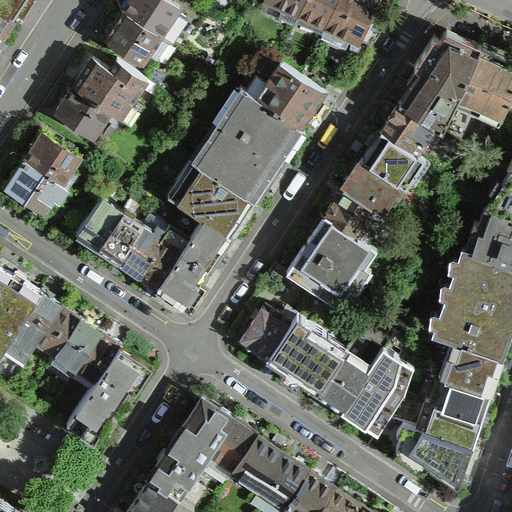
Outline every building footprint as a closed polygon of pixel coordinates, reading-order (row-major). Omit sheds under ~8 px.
[(0,0),(0,3),(12,12),(20,0),(0,0)] [(128,0),(123,7),(161,32),(179,5),(172,0),(128,0)] [(273,0),(284,5),(279,14),(295,21),(299,12),(304,0),(273,0)] [(304,0),(299,12),(325,24),(336,0),(304,0)] [(377,0),(336,0),(325,24),(359,39),(366,23),(377,0)] [(0,30),(12,12),(0,3),(0,30)] [(105,35),(143,60),(161,32),(123,7),(111,26),(105,35)] [(404,101),(433,120),(442,127),(456,98),(481,44),(447,28),(440,38),(435,35),(415,64),(420,68),(414,77),(410,83),(414,86),(404,101)] [(477,107),(500,118),(505,108),(511,93),(511,58),(499,52),(481,44),(456,98),(461,100),(462,99),(477,106),(477,107)] [(110,66),(92,54),(80,72),(74,82),(112,107),(122,114),(147,76),(116,56),(110,66)] [(245,86),(297,120),(302,124),(304,121),(305,121),(308,120),(310,120),(311,118),(312,117),(313,115),(313,112),(313,111),(312,109),(314,106),(326,88),(302,72),(280,57),(267,76),(256,69),(245,86)] [(302,72),(326,88),(335,74),(310,57),(302,72)] [(62,100),(56,109),(93,134),(112,107),(74,82),(62,100)] [(192,155),(197,158),(249,192),(267,165),(272,169),(274,166),(284,151),(279,148),(297,120),(245,86),(240,83),(192,155)] [(429,140),(423,136),(433,120),(404,101),(400,99),(389,115),(381,127),(417,151),(425,140),(428,142),(429,140)] [(417,151),(381,127),(372,141),(362,155),(406,184),(411,189),(431,160),(417,151)] [(81,153),(43,128),(31,147),(25,156),(62,181),(81,153)] [(387,212),(406,184),(362,155),(351,172),(343,183),(387,212)] [(25,156),(6,184),(17,191),(44,209),(53,194),(61,199),(69,187),(67,185),(68,185),(62,181),(25,156)] [(197,158),(173,194),(204,215),(226,229),(232,220),(236,223),(240,218),(254,196),(249,192),(197,158)] [(511,163),(511,164),(486,203),(511,211),(511,163)] [(330,204),(325,212),(368,240),(387,212),(343,183),(330,204)] [(98,245),(123,207),(103,194),(78,231),(83,234),(98,245)] [(136,208),(127,202),(124,208),(123,207),(98,245),(103,248),(118,258),(143,220),(133,213),(136,208)] [(511,211),(486,203),(485,202),(479,220),(474,218),(465,244),(511,259),(511,211)] [(376,246),(368,240),(325,212),(308,237),(287,268),(339,302),(350,285),(348,284),(363,261),(365,263),(376,246)] [(226,229),(204,215),(190,236),(158,284),(190,306),(206,282),(200,278),(210,262),(230,232),(226,229)] [(138,271),(167,228),(157,222),(154,227),(143,220),(118,258),(124,262),(138,271)] [(190,236),(170,223),(167,228),(138,271),(144,275),(158,284),(190,236)] [(511,259),(465,244),(462,243),(432,329),(453,336),(503,353),(511,327),(511,259)] [(0,348),(16,325),(41,287),(0,260),(0,348)] [(36,338),(61,300),(45,290),(41,287),(16,325),(36,338)] [(56,352),(81,314),(66,304),(61,300),(36,338),(56,352)] [(240,339),(267,357),(292,319),(265,301),(250,324),(240,339)] [(355,361),(372,335),(384,343),(401,318),(378,310),(364,319),(347,344),(317,390),(327,397),(342,407),(367,369),(355,361)] [(347,344),(297,311),(292,319),(267,357),(277,364),(284,368),(280,373),(297,385),(300,379),(317,390),(347,344)] [(76,365),(101,327),(86,317),(81,314),(56,352),(76,365)] [(76,365),(96,378),(121,341),(121,340),(107,331),(101,327),(76,365)] [(453,336),(440,373),(491,390),(494,380),(503,353),(453,336)] [(153,362),(121,341),(96,378),(68,421),(94,438),(113,409),(129,384),(135,388),(153,362)] [(412,363),(384,344),(367,369),(342,407),(355,415),(377,430),(403,390),(412,363)] [(484,407),(491,390),(440,373),(439,373),(430,399),(481,416),(484,407)] [(199,401),(150,475),(179,495),(191,476),(208,451),(232,415),(207,398),(202,394),(198,401),(199,401)] [(481,416),(430,399),(426,397),(417,423),(472,442),(474,437),(481,416)] [(208,451),(234,468),(258,431),(242,421),(232,415),(208,451)] [(417,423),(416,423),(407,450),(459,484),(472,442),(417,423)] [(263,435),(258,431),(234,468),(259,485),(284,448),(263,435)] [(285,502),(309,465),(292,454),(284,448),(259,485),(285,502)] [(317,471),(309,465),(285,502),(299,511),(315,511),(335,482),(317,471)] [(179,495),(150,475),(132,502),(126,511),(127,511),(188,511),(193,505),(192,504),(179,495)] [(205,485),(191,476),(179,495),(192,504),(205,485)] [(368,511),(372,507),(345,489),(335,482),(315,511),(368,511)] [(0,511),(24,511),(0,495),(0,511)]
